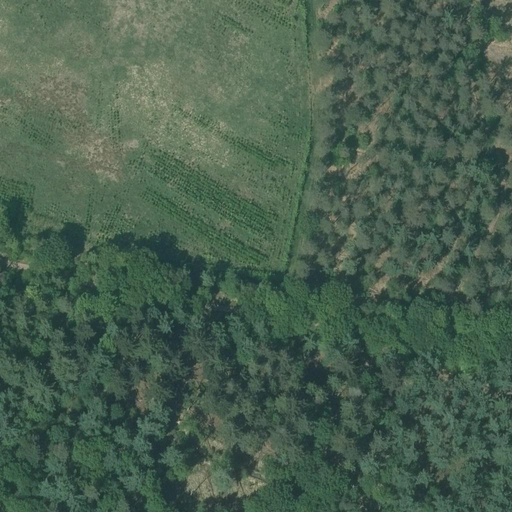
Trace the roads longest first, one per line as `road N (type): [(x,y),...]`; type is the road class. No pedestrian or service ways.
road 1 (track): [(0,261),(269,317)]
road 2 (track): [(269,317),(511,357)]
